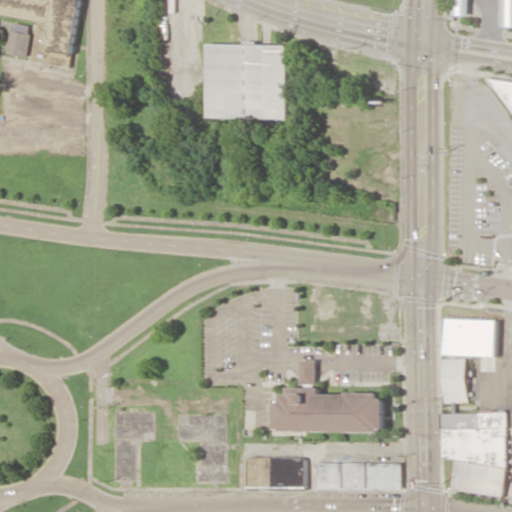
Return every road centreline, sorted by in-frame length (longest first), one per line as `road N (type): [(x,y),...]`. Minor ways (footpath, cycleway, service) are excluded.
road 1 (tertiary): [(324,266),(0,223)]
road 2 (secondary): [(324,266),(204,281),(95,356),(37,368)]
road 3 (residential): [(100,0),(93,237)]
road 4 (secondary): [(426,41),(423,278)]
road 5 (secondary): [(423,278),(424,511)]
road 6 (secondary): [(0,496),(41,481),(67,436),(65,405),(37,368)]
road 7 (secondary): [(268,0),(313,18),(426,41)]
road 8 (secondary): [(28,489),(54,485),(171,509)]
road 9 (secondary): [(154,511),(294,511)]
